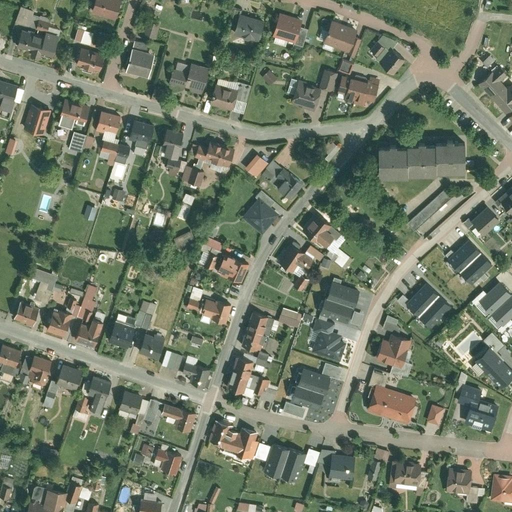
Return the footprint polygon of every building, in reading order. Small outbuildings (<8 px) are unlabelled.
[(37,5),(25,0),(24,0),(19,15),(32,20),(37,5)] [(96,0),(95,5),(119,12),(123,0),(96,0)] [(236,26),(240,13),(242,8),(234,6),(229,23),(236,26)] [(50,24),(51,25),(53,19),(54,16),(42,12),(39,21),(50,24)] [(280,12),(273,35),(277,36),(286,39),(294,41),(296,42),(298,35),(303,19),(280,12)] [(265,20),(240,13),(236,26),(235,32),(259,40),(265,20)] [(153,30),(157,17),(151,15),(147,28),(153,30)] [(77,33),(85,35),(88,23),(81,21),(77,33)] [(324,41),(323,43),(347,52),(348,53),(354,39),(357,31),(332,21),(328,31),(324,41)] [(26,22),(20,40),(36,45),(35,47),(45,50),(46,48),(56,51),(64,27),(63,27),(55,24),(55,26),(51,25),(50,24),(48,30),(26,22)] [(96,26),(88,23),(85,35),(93,38),(96,26)] [(324,41),(328,31),(321,28),(317,39),(324,41)] [(109,37),(100,34),(98,41),(107,43),(109,37)] [(138,34),(136,41),(150,44),(152,37),(138,34)] [(305,37),(298,35),(296,42),(295,42),(300,44),(303,44),(305,37)] [(393,49),(398,42),(397,41),(383,36),(378,41),(385,47),(377,57),(376,59),(380,63),(393,49)] [(361,42),(354,39),(348,53),(347,52),(347,54),(355,57),(361,42)] [(84,41),(79,57),(87,59),(85,63),(95,66),(96,62),(103,65),(108,48),(84,41)] [(150,44),(136,41),(130,64),(152,70),(158,47),(150,44)] [(385,47),(378,41),(370,51),(377,57),(385,47)] [(274,51),(268,47),(263,53),(269,57),(274,51)] [(485,55),(491,61),(499,54),(493,48),(485,55)] [(406,60),(393,49),(380,63),(393,74),(406,60)] [(177,61),(173,75),(193,80),(193,84),(205,87),(213,61),(195,55),(192,65),(177,61)] [(350,76),(355,63),(343,58),(338,70),(350,76)] [(511,68),(504,59),(482,77),(508,107),(511,103),(511,79),(511,81),(506,75),(511,69),(511,68)] [(269,69),(262,76),(271,83),(277,76),(269,69)] [(339,74),(326,69),(320,85),(333,90),(339,74)] [(3,72),(0,79),(0,90),(1,91),(17,96),(23,79),(3,72)] [(240,81),(246,83),(248,76),(242,74),(240,81)] [(373,82),(351,76),(351,77),(343,75),(338,92),(346,94),(344,100),(366,107),(368,100),(375,102),(379,88),(372,85),(373,82)] [(254,78),(248,76),(246,83),(245,85),(252,87),(254,78)] [(295,95),(300,82),(300,81),(292,78),(287,93),(295,95)] [(219,80),(214,97),(236,103),(240,86),(233,84),(233,82),(225,79),(224,81),(219,80)] [(295,95),(294,98),(304,102),(303,106),(316,111),(323,90),(300,82),(295,95)] [(156,86),(154,97),(165,99),(167,88),(156,86)] [(93,100),(69,92),(63,110),(64,111),(63,116),(64,119),(67,121),(70,121),(72,119),(75,120),(77,115),(87,118),(93,100)] [(56,104),(35,97),(27,121),(48,128),(56,104)] [(125,109),(105,103),(99,123),(108,126),(108,123),(120,126),(125,109)] [(157,118),(138,112),(133,132),(140,134),(141,131),(153,135),(157,118)] [(187,127),(170,122),(166,138),(171,139),(169,147),(180,151),(187,127)] [(118,131),(120,126),(108,123),(108,126),(106,132),(107,132),(120,136),(122,132),(118,131)] [(91,129),(77,124),(72,141),(85,146),(87,141),(91,129)] [(97,131),(91,129),(87,141),(93,142),(93,140),(95,140),(97,131)] [(153,135),(141,131),(140,134),(139,138),(151,142),(153,135)] [(120,136),(107,132),(104,143),(114,146),(131,151),(134,140),(120,136)] [(211,142),(208,151),(233,160),(238,144),(234,143),(235,141),(228,138),(227,140),(225,139),(225,138),(218,135),(218,137),(213,136),(211,142)] [(441,137),(441,164),(471,164),(471,135),(441,135),(441,137)] [(13,153),(18,138),(12,136),(7,151),(13,153)] [(413,140),(413,167),(441,167),(441,164),(441,137),(413,138),(413,140)] [(170,140),(164,138),(161,147),(168,149),(170,140)] [(208,153),(208,151),(211,142),(201,138),(201,139),(198,149),(197,150),(208,153)] [(413,140),(384,140),(384,170),(414,170),(413,167),(413,140)] [(102,151),(112,153),(114,146),(104,143),(102,151)] [(131,151),(114,146),(112,153),(111,155),(128,160),(131,151)] [(141,148),(133,146),(129,159),(137,161),(141,148)] [(287,166),(296,155),(286,146),(276,157),(287,166)] [(184,153),(172,149),(168,161),(173,162),(172,168),(179,170),(184,153)] [(256,155),(245,169),(255,177),(267,164),(256,155)] [(190,175),(195,161),(188,159),(184,173),(185,173),(190,175)] [(207,164),(195,160),(195,161),(190,175),(202,179),(207,164)] [(272,160),(265,168),(276,177),(283,169),(272,160)] [(116,161),(111,179),(123,182),(128,164),(116,161)] [(283,169),(276,177),(282,182),(276,189),(287,199),(300,184),(283,169)] [(190,175),(185,173),(184,177),(202,184),(204,179),(202,179),(190,175)] [(418,224),(457,188),(450,180),(411,216),(418,224)] [(511,182),(498,195),(503,201),(507,197),(511,203),(511,182)] [(116,187),(114,191),(108,188),(102,204),(116,209),(119,200),(124,201),(128,191),(116,187)] [(255,198),(258,200),(269,209),(274,202),(261,191),(255,198)] [(194,203),(196,195),(187,192),(185,200),(194,203)] [(102,200),(91,197),(87,211),(98,214),(102,200)] [(491,199),(475,213),(488,228),(504,213),(491,199)] [(258,200),(243,218),(262,234),(277,215),(269,209),(258,200)] [(180,218),(188,220),(191,205),(183,204),(180,218)] [(315,212),(300,230),(315,241),(317,238),(326,245),(332,238),(334,235),(326,228),(329,224),(315,212)] [(470,218),(464,222),(468,228),(474,223),(470,218)] [(200,238),(194,224),(175,232),(182,247),(200,238)] [(223,244),(226,237),(210,231),(207,237),(223,244)] [(339,244),(332,238),(326,245),(324,247),(332,253),(333,252),(336,248),(339,244)] [(471,282),(491,263),(469,239),(449,258),(471,282)] [(291,241),(289,244),(298,250),(301,247),(291,241)] [(289,244),(277,262),(292,271),(297,263),(305,268),(306,269),(313,259),(298,250),(289,244)] [(208,258),(212,248),(206,245),(201,256),(208,258)] [(217,262),(222,250),(213,246),(212,248),(208,258),(217,262)] [(242,274),(250,256),(232,249),(231,249),(229,248),(222,263),(225,265),(224,267),(242,274)] [(348,257),(341,252),(338,256),(333,261),(340,267),(348,257)] [(58,275),(63,261),(41,253),(35,271),(43,274),(36,292),(50,297),(55,283),(58,275)] [(352,260),(348,257),(340,267),(344,270),(352,260)] [(297,263),(292,271),(299,276),(299,274),(305,268),(297,263)] [(207,271),(203,266),(198,271),(203,275),(207,271)] [(300,290),(307,279),(299,274),(299,276),(293,286),(300,290)] [(66,278),(58,275),(55,283),(63,286),(66,278)] [(422,308),(442,287),(429,275),(413,293),(410,296),(411,296),(422,308)] [(203,295),(206,283),(196,280),(192,292),(203,295)] [(491,312),(511,293),(499,280),(479,299),(491,312)] [(333,285),(328,299),(353,307),(355,308),(359,294),(333,285)] [(408,298),(411,296),(410,296),(413,293),(406,287),(401,292),(408,298)] [(422,308),(434,319),(454,298),(442,287),(422,308)] [(80,293),(73,291),(71,299),(77,302),(80,293)] [(89,303),(95,305),(99,296),(87,291),(82,304),(88,307),(89,303)] [(229,316),(235,299),(219,293),(219,295),(209,292),(205,303),(215,307),(213,311),(229,316)] [(491,312),(502,323),(511,314),(511,293),(491,312)] [(24,294),(17,311),(36,318),(43,302),(24,294)] [(143,303),(150,306),(153,296),(147,294),(143,303)] [(150,306),(156,308),(160,298),(153,296),(150,306)] [(326,299),(322,312),(348,321),(353,307),(328,299),(326,299)] [(57,303),(50,323),(68,330),(76,307),(63,302),(62,305),(57,303)] [(96,310),(97,306),(95,305),(89,303),(88,307),(85,312),(94,315),(96,310)] [(97,311),(106,314),(108,307),(98,303),(97,306),(96,310),(97,311)] [(139,313),(138,318),(140,318),(145,320),(150,306),(143,303),(139,313)] [(156,308),(150,306),(145,320),(151,322),(156,308)] [(388,313),(400,317),(402,312),(390,307),(388,313)] [(301,314),(282,308),(278,321),(296,327),(301,314)] [(84,317),(78,333),(98,341),(108,315),(106,314),(97,311),(93,320),(84,317)] [(121,311),(112,335),(131,342),(140,318),(138,318),(129,314),(121,311)] [(270,319),(252,312),(240,344),(258,351),(270,319)] [(306,312),(304,319),(313,322),(315,315),(306,312)] [(386,320),(402,326),(404,321),(400,317),(388,313),(386,320)] [(319,329),(332,333),(335,325),(316,319),(312,331),(318,332),(319,329)] [(507,337),(495,324),(487,332),(493,338),(499,344),(507,337)] [(386,332),(379,351),(396,357),(405,360),(408,351),(414,332),(395,325),(392,334),(386,332)] [(149,326),(142,345),(161,352),(168,333),(163,331),(164,329),(158,327),(158,329),(149,326)] [(196,329),(194,335),(205,339),(207,332),(196,329)] [(318,332),(311,353),(339,361),(345,345),(338,343),(340,336),(332,333),(319,329),(318,332)] [(478,352),(504,379),(511,371),(511,358),(499,344),(493,338),(478,352)] [(176,362),(180,347),(170,343),(165,358),(176,362)] [(22,350),(3,344),(0,351),(0,361),(3,362),(16,367),(16,365),(22,350)] [(176,362),(186,365),(189,356),(190,350),(180,347),(176,362)] [(190,350),(189,356),(199,359),(199,358),(201,352),(191,348),(190,350)] [(268,354),(258,351),(256,357),(266,360),(268,354)] [(405,360),(396,357),(393,364),(410,370),(416,354),(408,351),(405,360)] [(53,361),(34,354),(34,356),(29,369),(31,370),(29,374),(28,375),(30,376),(32,377),(32,380),(44,385),(53,361)] [(20,371),(21,372),(29,374),(31,370),(29,369),(34,356),(26,355),(20,371)] [(207,380),(213,362),(199,358),(199,359),(189,356),(186,365),(185,367),(195,370),(194,375),(207,380)] [(253,363),(236,357),(225,387),(242,393),(243,393),(245,388),(253,363)] [(379,378),(387,380),(392,366),(377,361),(372,377),(379,379),(379,378)] [(16,367),(3,362),(1,370),(4,371),(14,374),(16,375),(19,366),(16,365),(16,367)] [(83,370),(63,363),(56,383),(58,384),(76,390),(83,370)] [(458,382),(464,385),(468,376),(470,369),(465,365),(458,382)] [(14,374),(4,371),(2,378),(11,381),(14,374)] [(29,374),(21,372),(18,380),(26,383),(30,376),(28,375),(29,374)] [(113,382),(93,375),(90,382),(89,387),(87,392),(92,394),(88,407),(102,412),(113,382)] [(303,375),(298,389),(323,397),(325,398),(330,384),(303,375)] [(476,394),(483,396),(484,393),(486,394),(490,384),(468,376),(464,385),(461,393),(474,398),(476,394)] [(266,379),(259,377),(254,391),(261,394),(266,379)] [(387,380),(379,378),(379,379),(372,400),(381,403),(380,406),(413,416),(421,391),(387,380)] [(80,393),(85,395),(87,392),(90,382),(85,380),(80,393)] [(56,392),(58,384),(56,383),(51,381),(48,389),(52,390),(56,392)] [(253,390),(245,388),(243,393),(242,393),(241,394),(250,398),(253,390)] [(297,388),(292,402),(319,411),(323,397),(298,389),(297,388)] [(143,395),(124,389),(119,408),(120,408),(130,412),(137,414),(138,410),(142,397),(143,395)] [(80,393),(76,407),(85,412),(89,397),(85,395),(80,393)] [(474,398),(468,415),(494,424),(502,403),(494,400),(495,397),(486,394),(484,393),(483,396),(476,394),(474,398)] [(51,407),(53,398),(50,396),(46,395),(43,404),(51,407)] [(150,400),(142,397),(138,410),(145,413),(150,400)] [(151,397),(150,400),(145,413),(144,417),(154,421),(160,401),(151,397)] [(448,401),(435,397),(429,414),(442,418),(448,401)] [(176,424),(189,429),(196,412),(183,407),(182,409),(165,403),(162,413),(166,414),(178,419),(176,424)] [(285,404),(283,412),(302,418),(305,409),(285,404)] [(85,412),(76,407),(73,415),(85,419),(88,413),(85,412)] [(130,412),(120,408),(118,413),(128,417),(130,412)] [(145,413),(138,410),(137,414),(135,423),(140,425),(144,417),(145,413)] [(164,420),(176,424),(178,419),(166,414),(164,420)] [(235,451),(249,456),(254,440),(258,430),(242,425),(239,435),(235,434),(237,428),(232,427),(230,432),(228,431),(231,422),(216,417),(208,438),(236,448),(235,451)] [(255,456),(259,442),(254,440),(249,456),(253,457),(255,456)] [(268,460),(272,446),(260,441),(259,442),(255,456),(268,460)] [(152,456),(155,447),(145,443),(142,453),(152,456)] [(268,460),(265,469),(279,474),(279,472),(288,448),(273,443),(272,446),(268,460)] [(58,450),(43,445),(39,456),(54,462),(58,450)] [(170,445),(168,451),(182,455),(184,449),(170,445)] [(288,448),(279,472),(297,479),(304,461),(307,453),(290,447),(290,448),(288,448)] [(379,447),(376,456),(389,459),(391,450),(379,447)] [(178,474),(184,456),(182,455),(168,451),(159,448),(156,459),(163,461),(161,469),(178,474)] [(320,451),(309,448),(307,453),(304,461),(316,465),(317,461),(320,451)] [(319,461),(330,462),(331,452),(334,453),(335,449),(321,448),(320,451),(317,461),(319,461)] [(334,453),(331,452),(330,462),(328,475),(339,476),(352,478),(354,455),(334,453)] [(146,456),(137,453),(134,462),(143,465),(146,456)] [(377,478),(382,462),(372,459),(368,476),(377,478)] [(422,464),(391,460),(388,485),(396,486),(396,482),(409,484),(417,485),(419,485),(421,469),(422,464)] [(473,470),(450,467),(447,488),(466,491),(470,491),(471,485),(473,470)] [(417,485),(423,487),(429,471),(421,469),(419,485),(417,485)] [(511,474),(493,472),(490,497),(511,500),(511,474)] [(3,484),(12,486),(14,478),(5,475),(3,484)] [(72,475),(70,481),(82,485),(84,479),(72,475)] [(106,477),(99,475),(98,478),(96,488),(102,490),(106,477)] [(70,481),(69,480),(65,491),(67,492),(65,498),(76,502),(78,495),(82,485),(70,481)] [(45,501),(49,487),(38,483),(34,487),(31,497),(45,501)] [(12,486),(3,484),(0,494),(0,495),(9,498),(12,487),(12,486)] [(221,487),(215,484),(208,499),(215,502),(221,487)] [(92,489),(82,485),(78,495),(88,499),(92,489)] [(478,486),(471,485),(470,491),(466,491),(466,494),(469,496),(469,499),(476,500),(477,493),(478,486)] [(49,487),(45,501),(63,506),(65,498),(67,492),(65,491),(49,487)] [(145,492),(144,498),(156,500),(157,493),(145,492)] [(371,495),(365,493),(363,499),(369,501),(371,495)] [(31,497),(26,511),(63,511),(65,506),(63,506),(45,501),(31,497)] [(144,498),(140,497),(137,511),(159,511),(162,501),(156,500),(144,498)] [(80,511),(79,511),(78,511),(96,511),(97,510),(98,502),(89,501),(86,511),(80,511)] [(301,511),(304,504),(296,501),(294,509),(301,511)] [(200,511),(206,511),(208,503),(198,502),(195,506),(194,511),(198,511),(200,511)] [(247,511),(248,503),(240,502),(240,503),(238,510),(247,511)] [(255,511),(257,504),(249,503),(247,511),(255,511)]
